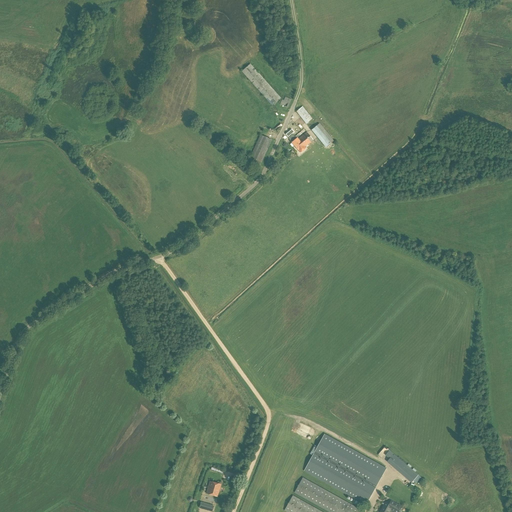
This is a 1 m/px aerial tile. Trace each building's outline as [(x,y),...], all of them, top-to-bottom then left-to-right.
[(242,71),(272,106),(281,99),(250,64),(242,71)] [(291,99),(285,97),(282,105),(287,108),(291,99)] [(296,111),(306,124),(312,119),(302,107),(296,111)] [(311,130),(325,147),(333,141),(319,124),(311,130)] [(298,150),(300,153),(305,148),(304,147),(313,140),(307,132),(298,139),(297,139),(293,134),(288,138),(290,140),(298,150)] [(249,163),(258,167),(260,162),(261,163),(271,140),(260,135),(250,158),(251,158),(249,163)] [(362,502),(365,496),(369,499),(383,475),(378,472),(382,466),(325,435),(305,471),(362,502)] [(400,472),(406,465),(397,457),(389,450),(385,455),(389,459),(387,461),(390,464),(400,472)] [(295,492),(330,511),(362,511),(363,511),(303,478),(295,492)] [(206,493),(217,497),(221,484),(210,481),(206,493)] [(285,510),(287,511),(321,511),(293,496),(285,510)] [(379,511),(389,511),(391,511),(393,511),(401,511),(402,511),(402,510),(403,507),(391,500),(385,502),(379,511)] [(213,506),(201,502),(199,508),(212,511),(213,506)]
